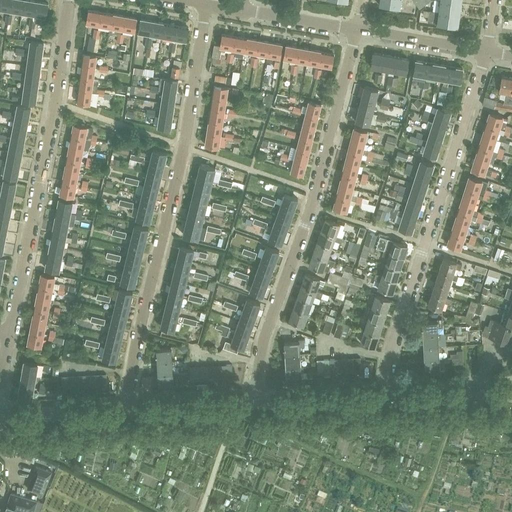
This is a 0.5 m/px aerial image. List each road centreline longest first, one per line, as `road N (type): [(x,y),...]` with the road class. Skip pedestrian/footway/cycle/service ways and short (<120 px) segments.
road 1 (residential): [(205,2),(183,146),(125,409)]
road 2 (residential): [(248,404),(356,28)]
road 3 (residential): [(487,51),(386,358),(383,398)]
road 4 (residential): [(9,333),(68,0)]
road 5 (residential): [(248,404),(383,398)]
road 6 (residential): [(487,51),(356,28)]
road 7 (residential): [(383,398),(511,394)]
road 8 (residential): [(0,415),(125,409)]
road 9 (residential): [(125,409),(248,404)]
